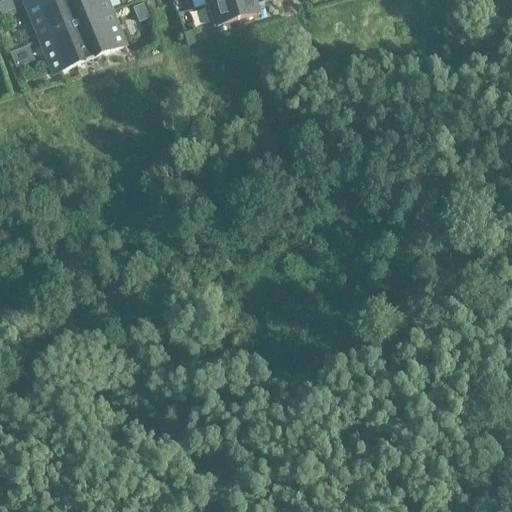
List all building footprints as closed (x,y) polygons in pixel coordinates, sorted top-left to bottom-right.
[(54,0),(21,0),(26,12),(54,0)] [(40,45),(70,33),(56,0),(54,0),(26,12),(40,45)] [(69,0),(81,28),(111,16),(104,0),(69,0)] [(203,0),(206,9),(207,9),(237,0),(203,0)] [(237,0),(207,9),(214,32),(258,19),(252,0),(237,0)] [(14,12),(10,1),(0,5),(0,15),(1,18),(14,12)] [(142,6),(133,10),(139,25),(149,21),(142,6)] [(81,28),(95,61),(125,49),(111,16),(81,28)] [(40,45),(53,78),(84,66),(81,60),(70,33),(40,45)] [(192,33),(184,36),(187,48),(196,46),(192,33)] [(18,55),(11,57),(16,69),(23,66),(18,55)]
